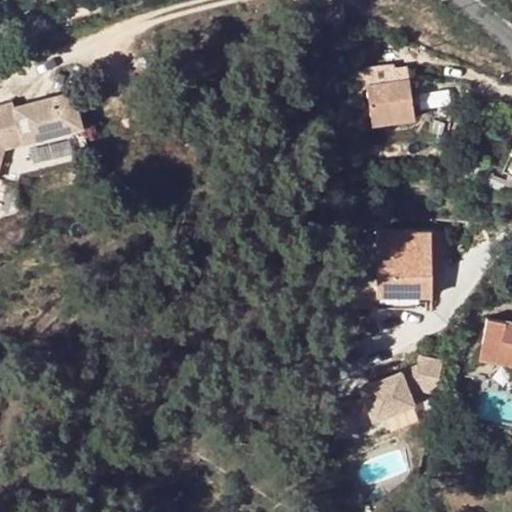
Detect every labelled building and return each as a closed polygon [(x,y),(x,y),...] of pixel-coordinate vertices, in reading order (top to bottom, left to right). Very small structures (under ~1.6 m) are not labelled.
[(393,66),(365,71),(367,86),(395,81),(393,66)] [(409,79),(395,81),(367,86),(373,120),(414,114),(409,79)] [(0,154),(2,148),(81,127),(71,91),(11,107),(13,115),(0,118),(0,154)] [(0,104),(0,118),(13,115),(11,107),(9,102),(0,104)] [(431,230),(377,230),(378,262),(379,294),(416,294),(432,294),(432,275),(431,230)] [(431,230),(432,275),(447,275),(445,230),(431,230)] [(416,305),(416,294),(379,294),(378,262),(357,262),(357,279),(342,284),(343,306),(416,305)] [(511,323),(487,319),(480,358),(511,363),(511,323)] [(366,400),(335,404),(337,437),(359,435),(358,425),(416,406),(412,396),(422,393),(437,398),(444,365),(420,363),(422,372),(372,389),(373,393),(365,395),(366,400)] [(416,406),(358,425),(359,435),(359,440),(375,439),(433,419),(437,398),(422,393),(412,396),(416,406)]
